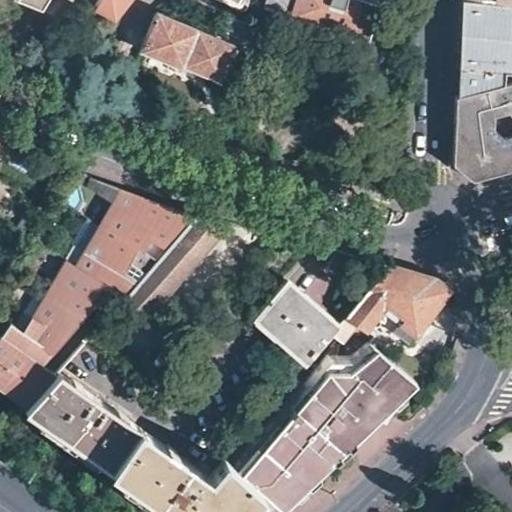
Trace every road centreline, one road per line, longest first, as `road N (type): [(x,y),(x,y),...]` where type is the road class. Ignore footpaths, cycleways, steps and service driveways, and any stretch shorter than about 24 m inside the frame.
road 1 (secondary): [(0,84),(220,182),(377,222),(443,223)]
road 2 (residential): [(434,0),(428,168),(443,223)]
road 3 (residential): [(476,380),(449,420),(349,511)]
road 4 (residential): [(443,223),(478,257),(492,298),(492,343),(476,380)]
